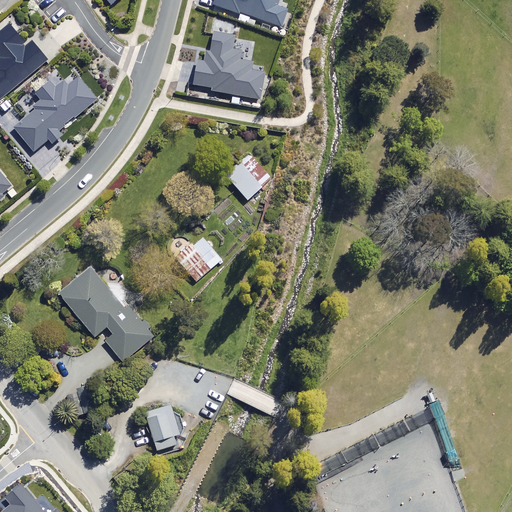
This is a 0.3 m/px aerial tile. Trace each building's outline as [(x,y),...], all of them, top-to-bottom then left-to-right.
[(216,0),(214,6),(222,8),(221,12),(238,18),(239,14),(281,28),(287,10),(277,6),(279,0),(216,0)] [(0,98),(48,60),(33,42),(28,47),(10,25),(0,33),(0,98)] [(207,51),(205,62),(198,61),(194,86),(212,89),(212,91),(260,100),(265,73),(250,70),(252,62),(242,61),(244,52),(234,50),(236,36),(215,32),(211,52),(207,51)] [(36,94),(41,100),(34,106),(37,110),(15,129),(35,152),(49,140),(53,145),(67,132),(62,127),(75,116),(77,118),(99,100),(80,78),(69,87),(64,82),(56,89),(50,82),(36,94)] [(263,188),(241,164),(227,177),(248,201),(263,188)] [(0,200),(3,198),(1,196),(12,187),(0,172),(0,200)] [(222,261),(204,238),(195,246),(192,243),(176,257),(196,282),(222,261)] [(154,338),(95,265),(60,293),(96,337),(108,327),(115,335),(107,341),(124,362),(154,338)] [(460,460),(439,401),(430,404),(450,464),(460,460)] [(180,434),(172,405),(147,412),(157,451),(176,445),(174,436),(180,434)] [(0,453),(11,443),(6,437),(0,441),(0,453)] [(59,511),(56,508),(55,509),(43,494),(35,501),(21,484),(4,498),(10,504),(1,511),(59,511)]
